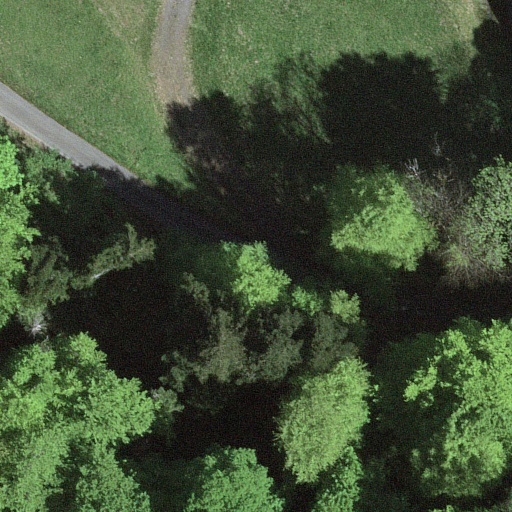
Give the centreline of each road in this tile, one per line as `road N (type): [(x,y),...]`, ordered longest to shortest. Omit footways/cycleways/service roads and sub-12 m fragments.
road 1 (track): [(511,309),(345,280),(151,209),(0,93)]
road 2 (track): [(279,256),(192,119),(181,46),(191,0)]
